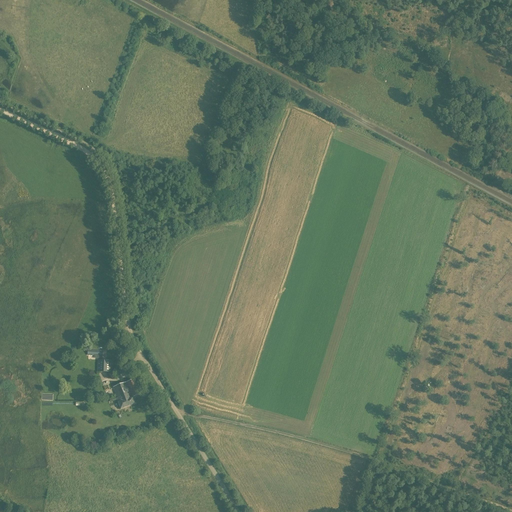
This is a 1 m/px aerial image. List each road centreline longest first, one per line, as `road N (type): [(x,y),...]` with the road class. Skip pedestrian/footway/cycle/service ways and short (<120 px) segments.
road 1 (track): [(185,411),(354,453),(509,511)]
road 2 (track): [(124,303),(114,201),(100,165),(0,109)]
road 3 (unclassified): [(238,511),(143,358),(124,303)]
